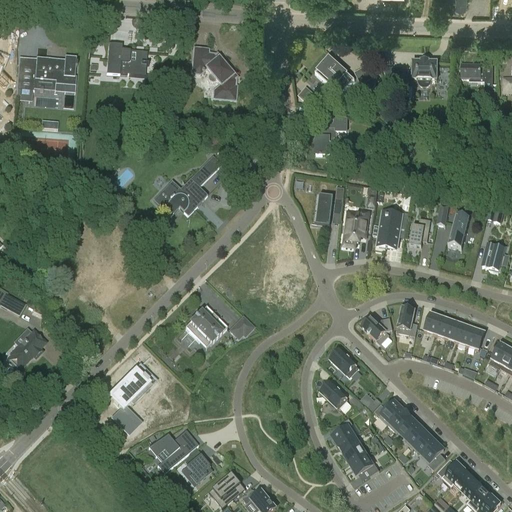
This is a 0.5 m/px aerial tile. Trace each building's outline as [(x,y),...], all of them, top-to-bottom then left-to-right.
[(465,11),(466,0),(446,0),(445,9),(465,11)] [(122,48),(109,47),(107,77),(120,78),(121,76),(146,78),(148,54),(130,52),(129,56),(122,55),(122,48)] [(228,73),(222,65),(221,66),(217,61),(216,62),(212,56),(210,57),(207,57),(207,55),(193,54),(190,76),(199,77),(205,71),(209,76),(208,77),(207,78),(207,80),(207,82),(208,83),(209,84),(211,85),(212,85),(214,84),(215,83),(219,88),(217,90),(216,102),(232,103),(235,103),(236,89),(234,89),(234,86),(236,85),(231,79),(232,79),(227,73),(228,73)] [(36,60),(36,63),(19,61),(16,93),(33,94),(34,92),(54,94),(55,86),(75,88),(76,79),(74,79),(75,68),(77,69),(77,65),(76,64),(76,60),(65,59),(65,63),(36,60)] [(328,61),(315,76),(340,98),(354,83),(328,61)] [(431,84),(436,84),(437,66),(428,65),(421,64),(421,65),(412,65),(412,83),(418,83),(419,87),(422,89),(425,90),(429,87),(431,84)] [(493,67),(461,66),(460,82),(469,82),(469,85),(484,86),(484,92),(488,93),(488,101),(492,101),(493,67)] [(374,82),(374,81),(373,79),(359,86),(360,89),(361,90),(362,91),(363,92),(365,92),(366,93),(368,92),(369,92),(370,92),(371,91),(372,90),(373,90),(374,89),(374,88),(375,87),(375,86),(375,85),(375,84),(375,82),(374,82)] [(511,83),(511,82),(503,82),(503,96),(511,96),(511,83)] [(390,84),(390,95),(398,95),(398,100),(407,100),(407,84),(390,84)] [(309,87),(303,95),(313,104),(320,97),(309,87)] [(316,140),(315,158),(333,158),(333,147),(328,146),(328,140),(336,140),(336,115),(323,114),(323,140),(316,140)] [(221,149),(221,140),(209,140),(209,148),(221,149)] [(187,219),(207,200),(198,191),(220,168),(212,160),(180,193),(171,184),(153,202),(170,219),(178,211),(187,219)] [(375,210),(378,191),(376,191),(369,189),(367,198),(370,198),(368,209),(375,210)] [(315,228),(329,229),(333,200),(319,198),(315,228)] [(334,216),(341,217),(343,203),(335,202),(334,216)] [(496,211),(493,225),(500,226),(503,213),(496,211)] [(447,215),(439,214),(437,227),(436,227),(445,229),(445,228),(447,215)] [(365,241),(365,237),(368,215),(362,215),(362,217),(351,215),(349,227),(346,227),(345,235),(347,235),(345,247),(352,248),(354,248),(355,245),(359,246),(360,241),(362,241),(365,241)] [(461,252),(469,222),(456,218),(448,249),(448,248),(448,249),(461,253),(461,252)] [(400,223),(382,220),(377,249),(396,252),(401,223),(400,223)] [(427,245),(430,224),(419,222),(418,230),(412,229),(409,248),(421,250),(422,245),(427,245)] [(484,264),(482,270),(489,272),(488,273),(498,276),(500,268),(507,270),(509,259),(503,257),(505,249),(495,247),(494,250),(487,248),(486,253),(485,253),(482,264),(484,264)] [(92,281),(81,292),(101,312),(112,300),(109,298),(120,287),(123,290),(134,278),(114,259),(103,270),(109,276),(98,286),(92,281)] [(227,331),(216,321),(215,322),(213,319),(214,318),(206,310),(201,315),(189,326),(185,331),(198,345),(203,340),(211,347),(222,336),(227,331)] [(401,311),(396,336),(415,340),(418,328),(412,327),(414,314),(401,311)] [(435,338),(441,321),(430,317),(424,334),(435,338)] [(253,331),(243,320),(229,333),(238,342),(242,338),(244,340),(253,331)] [(361,331),(380,348),(389,339),(370,321),(361,331)] [(389,321),(383,323),(385,335),(392,334),(389,321)] [(441,321),(435,338),(446,342),(452,324),(441,321)] [(463,328),(452,324),(446,342),(456,346),(463,328)] [(474,332),(463,328),(456,346),(467,350),(474,332)] [(474,332),(467,350),(478,354),(485,336),(474,332)] [(41,355),(38,352),(44,346),(33,335),(30,339),(25,335),(19,341),(24,345),(12,358),(13,359),(9,363),(17,371),(21,367),(22,368),(32,358),(35,360),(41,355)] [(500,372),(511,353),(500,347),(489,367),(499,373),(500,372)] [(339,353),(330,363),(349,382),(359,372),(339,353)] [(511,373),(511,353),(500,372),(510,378),(511,373)] [(132,398),(134,400),(139,394),(135,390),(142,383),(143,385),(145,383),(140,377),(138,379),(131,372),(109,394),(114,399),(110,403),(119,412),(132,398)] [(489,391),(492,386),(487,382),(484,387),(489,391)] [(330,386),(320,396),(329,404),(328,406),(333,411),(334,409),(338,413),(348,403),(330,386)] [(497,389),(492,386),(489,391),(495,394),(497,389)] [(354,400),(350,405),(359,413),(363,409),(354,400)] [(381,406),(377,401),(368,411),(372,415),(381,406)] [(387,428),(402,413),(394,405),(379,420),(387,428)] [(402,413),(387,428),(396,437),(397,435),(411,421),(402,413)] [(131,440),(142,428),(133,419),(122,430),(120,428),(119,428),(131,440)] [(419,429),(411,421),(397,435),(405,442),(405,443),(419,429)] [(338,450),(356,439),(350,429),(352,428),(348,422),(338,429),(342,434),(332,440),(338,450)] [(405,443),(405,442),(403,444),(412,453),(414,451),(413,451),(427,437),(419,429),(405,443)] [(173,444),(167,438),(148,450),(149,451),(150,450),(157,458),(161,455),(166,461),(157,469),(159,468),(165,475),(163,476),(164,477),(189,456),(184,451),(192,445),(190,442),(192,441),(186,434),(173,444)] [(435,445),(427,437),(413,451),(414,451),(421,458),(421,459),(435,445)] [(356,439),(338,450),(344,460),(362,448),(356,439)] [(421,459),(421,458),(419,460),(428,469),(443,453),(435,445),(421,459)] [(362,448),(344,460),(350,469),(368,458),(362,448)] [(195,456),(184,465),(188,469),(186,471),(192,478),(189,481),(195,488),(212,474),(209,471),(211,470),(206,464),(204,465),(199,459),(198,460),(195,456)] [(368,458),(350,469),(357,479),(375,468),(368,458)] [(456,465),(454,467),(450,463),(437,476),(451,490),(453,487),(465,474),(456,465)] [(474,482),(465,474),(453,487),(462,495),(474,482)] [(231,477),(212,492),(221,502),(217,506),(222,511),(233,503),(228,497),(240,488),(241,487),(232,476),(231,477)] [(462,495),(470,503),(483,490),(474,482),(462,495)] [(470,503),(467,506),(472,511),(478,511),(491,498),(483,490),(470,503)] [(275,510),(276,509),(273,504),(271,506),(261,494),(257,498),(253,493),(242,502),(247,508),(251,504),(257,511),(274,511),(276,511),(275,510)] [(491,498),(478,511),(495,511),(501,507),(491,498)] [(179,510),(184,505),(180,500),(175,505),(179,510)]
